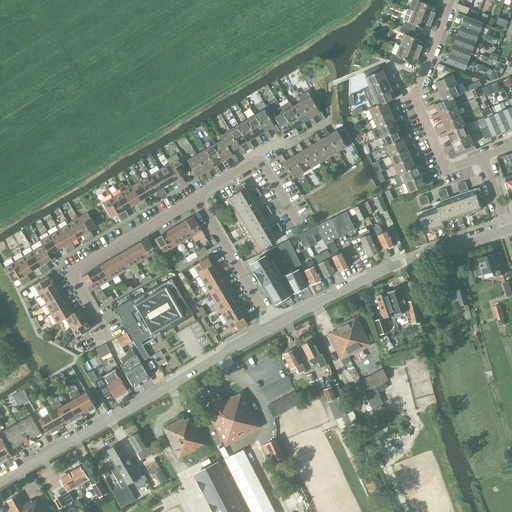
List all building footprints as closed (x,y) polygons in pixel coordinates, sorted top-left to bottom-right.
[(412,0),(409,10),(413,12),(432,19),(437,8),(425,3),(426,0),(412,0)] [(455,10),(467,14),(469,8),(458,4),(455,10)] [(405,21),(402,27),(414,31),(416,26),(428,30),(432,19),(413,12),(409,23),(405,21)] [(465,16),(461,25),(479,32),(481,27),(488,29),(490,26),(482,23),(465,16)] [(506,27),(509,20),(499,16),(496,23),(506,27)] [(461,25),(457,35),(475,42),(477,36),(485,39),(486,35),(479,32),(461,25)] [(404,34),(400,45),(419,53),(424,41),(412,37),(414,31),(402,27),(400,33),(404,34)] [(457,35),(454,44),(471,51),(474,45),(486,50),(487,46),(475,42),(457,35)] [(454,44),(450,53),(468,60),(470,55),(477,57),(479,54),(471,51),(454,44)] [(419,53),(400,45),(396,56),(391,55),(389,60),(401,65),(403,59),(415,64),(419,53)] [(468,60),(450,53),(446,63),(464,70),(466,64),(474,67),(475,63),(468,60)] [(365,77),(369,87),(387,79),(386,78),(383,72),(390,69),(388,65),(381,68),(382,70),(365,77)] [(369,87),(374,96),(391,89),(390,87),(387,81),(395,78),(393,74),(386,78),(387,79),(369,87)] [(433,97),(440,94),(440,92),(457,85),(452,75),(435,82),(439,90),(431,94),(433,97)] [(497,82),(491,85),(495,93),(501,91),(497,82)] [(374,96),(377,105),(378,106),(386,102),(387,102),(395,99),(394,96),(392,91),(399,87),(397,84),(390,87),(391,89),(374,96)] [(429,110),(436,107),(435,106),(452,98),(461,95),(457,85),(440,92),(440,94),(443,101),(435,105),(434,103),(427,107),(429,110)] [(495,93),(491,85),(481,89),(485,97),(495,93)] [(471,90),(474,98),(480,95),(477,88),(471,90)] [(310,96),(301,102),(311,118),(312,117),(318,114),(322,121),(325,118),(321,111),(320,112),(310,96)] [(433,120),(440,116),(439,115),(457,108),(452,98),(435,106),(436,107),(438,113),(431,116),(433,120)] [(302,123),(292,107),(289,102),(280,107),(293,128),(295,127),(300,124),(304,131),(308,129),(304,122),(302,123)] [(301,102),(292,107),(302,123),(304,122),(309,119),(313,126),(317,124),(312,117),(311,118),(301,102)] [(377,105),(369,109),(373,119),(390,111),(390,109),(387,102),(386,102),(378,106),(377,105)] [(503,102),(499,104),(510,129),(511,127),(511,108),(511,107),(506,109),(503,102)] [(499,104),(490,108),(501,133),(510,129),(499,104)] [(390,111),(373,119),(377,128),(394,121),(394,119),(391,113),(398,110),(397,106),(390,109),(390,111)] [(271,113),(274,118),(284,134),(291,129),(296,136),(299,134),(295,127),(293,128),(280,107),(271,113)] [(437,129),(444,126),(443,125),(461,117),(457,108),(439,115),(440,116),(442,122),(435,125),(437,129)] [(501,133),(490,108),(481,112),(484,119),(491,137),(501,133)] [(265,110),(256,115),(265,131),(267,130),(272,127),(276,134),(280,132),(276,125),(274,125),(265,110)] [(256,115),(247,120),(256,136),(258,135),(263,132),(268,139),(271,137),(267,130),(265,131),(256,115)] [(394,121),(377,128),(381,137),(399,130),(398,128),(395,122),(403,119),(401,115),(394,119),(394,121)] [(441,138),(448,135),(448,134),(465,126),(461,117),(443,125),(444,126),(447,131),(439,135),(441,138)] [(247,120),(238,126),(247,142),(249,140),(255,137),(259,144),(262,142),(258,135),(256,136),(247,120)] [(399,130),(381,137),(386,147),(403,139),(402,137),(399,132),(407,128),(405,125),(398,128),(399,130)] [(238,126),(229,131),(239,147),(241,146),(246,143),(250,149),(254,147),(249,140),(247,142),(238,126)] [(445,148),(452,145),(452,143),(469,136),(465,126),(448,134),(448,135),(451,141),(443,144),(445,148)] [(322,130),(326,137),(328,136),(337,152),(346,146),(337,130),(329,135),(325,128),(322,130)] [(220,136),(222,140),(229,152),(231,152),(237,148),(241,155),(245,153),(241,146),(239,147),(229,131),(220,136)] [(313,135),(317,142),(319,141),(329,157),(337,152),(328,136),(326,137),(321,140),(316,133),(313,135)] [(403,139),(386,147),(390,156),(407,149),(406,147),(403,141),(411,138),(409,134),(402,137),(403,139)] [(452,143),(452,145),(455,150),(447,153),(449,157),(457,154),(456,152),(473,145),(469,136),(452,143)] [(304,140),(308,147),(310,146),(320,162),(329,157),(319,141),(317,142),(312,145),(308,138),(304,140)] [(222,140),(213,145),(223,161),(225,160),(231,156),(235,163),(238,161),(234,154),(233,155),(231,152),(229,152),(222,140)] [(407,149),(390,156),(394,165),(411,158),(410,156),(408,150),(415,147),(413,143),(406,147),(407,149)] [(296,146),(300,153),(301,152),(311,168),(320,162),(310,146),(308,147),(303,150),(299,144),(296,146)] [(213,145),(205,150),(214,166),(216,165),(222,162),(226,169),(229,167),(225,160),(223,161),(213,145)] [(287,151),(291,158),(292,157),(302,173),(311,168),(301,152),(300,153),(294,156),(290,149),(287,151)] [(205,150),(196,155),(206,171),(208,170),(213,167),(217,174),(221,172),(216,165),(214,166),(205,150)] [(411,158),(394,165),(398,175),(401,174),(415,167),(412,160),(419,156),(417,153),(410,156),(411,158)] [(281,154),(279,155),(278,156),(282,163),(284,162),(293,178),(302,173),(292,157),(291,158),(286,161),(281,154)] [(206,171),(196,155),(187,161),(197,177),(204,172),(208,179),(212,177),(208,170),(206,171)] [(179,158),(170,164),(182,185),(186,183),(182,176),(188,173),(179,158)] [(170,164),(160,170),(169,184),(174,181),(178,188),(182,185),(170,164)] [(415,167),(401,174),(405,183),(422,175),(423,177),(429,174),(427,171),(421,174),(417,165),(415,167)] [(160,170),(151,175),(163,197),(167,194),(163,187),(169,184),(160,170)] [(151,175),(141,181),(150,195),(155,192),(159,199),(163,197),(151,175)] [(422,175),(405,183),(409,193),(426,185),(427,187),(433,184),(432,180),(425,183),(423,177),(422,175)] [(141,181),(132,187),(144,208),(148,206),(144,199),(150,195),(141,181)] [(132,187),(122,192),(131,207),(136,203),(140,210),(144,208),(132,187)] [(226,199),(256,247),(258,252),(275,242),(243,189),(226,199)] [(122,192),(113,198),(125,219),(129,217),(125,210),(131,207),(122,192)] [(417,216),(424,233),(433,230),(434,233),(435,232),(434,230),(444,226),(443,223),(451,220),(452,222),(453,222),(452,219),(471,213),(472,215),(471,213),(481,209),(475,192),(435,205),(437,209),(417,216)] [(373,199),(380,213),(387,210),(381,195),(373,199)] [(125,219),(113,198),(103,203),(112,218),(118,214),(122,221),(125,219)] [(353,208),(356,213),(359,212),(362,219),(368,216),(362,204),(353,208)] [(331,219),(339,237),(355,229),(346,212),(331,219)] [(87,213),(78,218),(91,240),(94,238),(90,231),(96,227),(87,213)] [(193,216),(184,222),(192,236),(202,231),(193,216)] [(78,218),(68,224),(77,239),(83,235),(87,242),(91,240),(78,218)] [(330,219),(316,226),(324,244),(325,244),(326,245),(330,255),(331,257),(332,257),(338,271),(348,266),(342,252),(338,254),(337,251),(338,251),(333,240),(339,237),(330,219)] [(184,222),(174,228),(183,242),(192,236),(184,222)] [(68,224),(59,230),(72,251),(76,249),(71,242),(77,239),(68,224)] [(373,228),(377,235),(384,249),(394,244),(387,230),(382,232),(379,225),(373,228)] [(174,228),(164,233),(173,248),(183,242),(174,228)] [(59,230),(49,235),(58,250),(64,246),(68,253),(72,251),(59,230)] [(368,230),(358,235),(368,257),(379,251),(368,230)] [(173,248),(164,233),(155,239),(163,254),(173,248)] [(295,237),(298,243),(301,241),(303,247),(309,245),(303,233),(295,237)] [(40,241),(42,245),(51,260),(53,262),(57,260),(53,253),(58,250),(49,235),(40,241)] [(199,240),(202,247),(209,243),(206,236),(199,240)] [(148,238),(138,244),(147,258),(156,252),(148,238)] [(288,240),(282,243),(284,248),(286,248),(285,246),(290,244),(288,240)] [(138,244),(129,249),(137,264),(147,258),(138,244)] [(42,245),(33,251),(46,272),(50,270),(46,263),(51,260),(42,245)] [(326,257),(330,255),(326,245),(320,248),(322,254),(319,256),(322,262),(318,264),(324,278),(335,273),(328,259),(327,259),(326,257)] [(129,249),(119,255),(128,269),(129,269),(133,274),(140,270),(136,264),(137,264),(129,249)] [(33,251),(24,257),(32,271),(38,268),(42,274),(46,272),(33,251)] [(477,259),(479,265),(473,267),(476,276),(496,270),(498,275),(505,273),(500,258),(493,260),(492,254),(477,259)] [(119,255),(110,261),(118,275),(128,269),(119,255)] [(266,255),(250,264),(255,273),(256,273),(256,272),(258,271),(261,276),(259,277),(258,277),(258,278),(259,278),(259,277),(261,276),(264,281),(262,282),(261,282),(261,283),(274,304),(290,295),(289,294),(293,292),(294,293),(307,286),(299,270),(286,276),(286,277),(281,280),(266,255)] [(24,257),(14,262),(27,283),(31,281),(27,274),(32,271),(24,257)] [(194,266),(199,276),(214,267),(208,258),(194,266)] [(304,271),(311,285),(321,280),(312,260),(306,263),(309,268),(304,271)] [(110,261),(100,266),(109,281),(118,275),(110,261)] [(27,283),(14,262),(5,268),(13,282),(19,279),(23,286),(27,283)] [(100,266),(91,272),(99,286),(109,281),(100,266)] [(199,276),(205,285),(219,277),(214,267),(199,276)] [(443,269),(434,273),(440,291),(449,288),(443,269)] [(99,286),(91,272),(81,277),(90,292),(99,286)] [(440,291),(434,273),(424,276),(430,294),(440,291)] [(34,286),(40,295),(54,287),(49,277),(34,286)] [(205,285),(211,295),(225,286),(219,277),(205,285)] [(115,309),(144,360),(149,357),(141,342),(157,332),(159,335),(193,316),(172,279),(115,309)] [(511,280),(503,283),(507,297),(511,295),(511,280)] [(211,295),(216,304),(231,296),(225,286),(211,295)] [(40,295),(45,305),(60,296),(54,287),(40,295)] [(388,299),(395,317),(399,316),(402,315),(401,313),(405,311),(405,312),(407,311),(405,305),(404,302),(403,302),(402,299),(403,299),(402,296),(399,288),(387,292),(389,298),(388,299)] [(455,290),(460,306),(463,305),(465,311),(469,310),(462,288),(455,290)] [(380,311),(382,318),(383,319),(394,315),(391,308),(388,299),(386,293),(375,296),(380,311)] [(45,305),(51,314),(66,306),(60,296),(45,305)] [(216,304),(222,314),(236,305),(231,296),(216,304)] [(407,302),(412,324),(420,322),(415,300),(407,302)] [(222,314),(227,323),(242,315),(236,305),(222,314)] [(499,305),(493,307),(497,320),(503,318),(499,305)] [(57,324),(65,319),(71,315),(66,306),(51,314),(57,324)] [(65,319),(71,328),(85,320),(80,310),(71,315),(65,319)] [(242,315),(227,323),(233,333),(248,324),(242,315)] [(348,356),(354,353),(370,345),(356,317),(334,328),(336,331),(328,334),(341,360),(342,359),(344,364),(350,361),(348,356)] [(375,321),(380,335),(388,332),(383,319),(382,318),(375,321)] [(85,320),(71,328),(77,338),(91,329),(85,320)] [(116,338),(122,347),(132,342),(126,332),(116,338)] [(319,353),(313,342),(312,340),(301,345),(311,364),(314,365),(318,363),(321,368),(327,365),(321,353),(319,353)] [(104,363),(114,358),(106,344),(97,349),(104,363)] [(154,353),(161,365),(167,361),(161,349),(154,353)] [(283,355),(290,369),(295,367),(299,374),(303,371),(304,373),(306,372),(294,349),(283,355)] [(136,355),(128,360),(140,382),(148,377),(136,355)] [(128,360),(123,363),(124,366),(125,365),(129,371),(125,373),(133,386),(140,382),(128,360)] [(357,382),(363,393),(388,380),(382,369),(357,382)] [(114,397),(126,390),(115,370),(102,377),(95,381),(103,395),(110,391),(114,397)] [(338,386),(337,383),(322,390),(335,420),(342,417),(346,426),(351,424),(347,414),(349,413),(338,386)] [(242,392),(225,401),(223,402),(215,386),(202,393),(211,408),(207,411),(225,446),(261,427),(242,392)] [(13,396),(19,406),(29,400),(23,390),(13,396)] [(77,390),(73,392),(85,413),(89,411),(95,408),(86,392),(81,396),(77,390)] [(295,391),(289,394),(295,406),(301,402),(295,391)] [(73,400),(67,403),(76,419),(82,416),(82,415),(85,413),(73,392),(69,394),(73,400)] [(289,394),(284,397),(290,409),(295,406),(289,394)] [(284,397),(278,400),(284,411),(290,409),(284,397)] [(58,400),(54,403),(67,424),(70,422),(71,422),(76,419),(67,403),(62,406),(58,400)] [(278,400),(273,403),(279,414),(284,411),(278,400)] [(54,411),(49,414),(58,430),(63,426),(67,424),(54,403),(51,405),(54,411)] [(273,403),(267,406),(273,417),(279,414),(273,403)] [(58,430),(49,414),(43,417),(40,411),(36,413),(39,419),(48,435),(52,433),(58,430)] [(31,415),(17,423),(30,446),(33,444),(31,441),(30,442),(28,439),(32,437),(33,438),(41,433),(31,415)] [(183,418),(163,428),(178,459),(206,445),(192,417),(184,420),(183,418)] [(30,446),(17,423),(3,431),(13,449),(22,444),(21,443),(25,441),(26,444),(25,444),(27,447),(30,446)] [(128,438),(136,453),(138,456),(142,454),(140,451),(148,446),(139,432),(128,438)] [(0,458),(2,462),(8,458),(7,458),(11,456),(2,440),(2,441),(0,437),(0,458)] [(270,452),(276,465),(285,460),(275,439),(266,443),(267,446),(265,447),(268,454),(270,452)] [(109,466),(120,486),(112,491),(121,507),(131,501),(123,487),(140,478),(120,443),(107,450),(114,463),(109,466)] [(224,459),(251,511),(274,511),(243,450),(224,459)] [(242,511),(217,463),(194,474),(213,511),(242,511)] [(81,466),(70,472),(78,486),(81,490),(86,487),(83,483),(89,480),(81,466)] [(78,486),(70,472),(60,478),(66,488),(59,492),(66,505),(73,500),(68,492),(78,486)] [(162,472),(155,475),(160,484),(166,481),(167,481),(162,472)] [(92,485),(98,495),(105,491),(99,481),(92,485)] [(27,511),(23,505),(17,495),(7,501),(12,511),(27,511)] [(31,501),(23,505),(27,511),(45,511),(38,499),(32,503),(31,501)]
